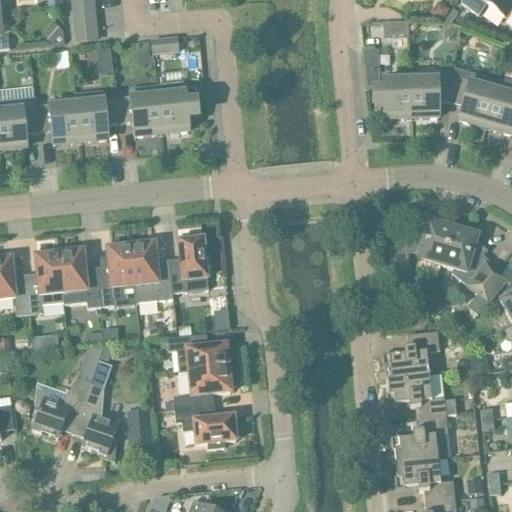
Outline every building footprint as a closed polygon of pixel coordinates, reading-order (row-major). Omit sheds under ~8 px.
[(81,0),(72,0),(73,9),(83,8),(81,0)] [(510,14),(511,15),(511,0),(464,0),(460,7),(478,19),(486,8),(505,21),(510,14)] [(438,4),(430,16),(441,24),(450,12),(438,4)] [(93,19),(92,7),(83,8),(84,20),(93,19)] [(84,20),(83,8),(73,9),(75,21),(84,20)] [(85,32),(94,31),(93,19),(84,20),(85,32)] [(84,20),(75,21),(76,33),(85,32),(84,20)] [(383,39),(408,39),(408,25),(383,26),(383,39)] [(53,26),(41,40),(51,48),(64,46),(62,35),(63,34),(53,26)] [(96,43),(94,31),(85,32),(86,44),(96,43)] [(86,44),(85,32),(76,33),(77,45),(86,44)] [(0,38),(0,53),(9,53),(8,38),(0,38)] [(151,44),(153,58),(178,55),(176,42),(151,44)] [(189,55),(191,69),(201,68),(199,54),(189,55)] [(379,54),(363,54),(367,90),(379,90),(379,82),(379,54)] [(458,124),(485,131),(498,85),(497,84),(495,92),(465,84),(468,71),(457,68),(453,80),(450,107),(462,110),(458,124)] [(437,107),(450,107),(453,80),(454,71),(449,71),(443,76),(443,81),(409,82),(410,122),(438,121),(437,107)] [(409,82),(382,82),(382,95),(374,95),(374,110),(383,110),(383,123),(410,122),(409,82)] [(511,135),(511,88),(498,85),(485,131),(511,139),(511,135)] [(161,138),(156,89),(129,92),(130,100),(116,102),(119,128),(132,126),(134,141),(161,138)] [(185,107),(184,95),(158,97),(157,89),(156,89),(161,138),(188,135),(187,122),(195,122),(194,106),(185,107)] [(14,93),(0,93),(0,102),(14,102),(14,93)] [(119,128),(116,102),(103,103),(102,95),(75,98),(80,146),(107,143),(105,129),(119,128)] [(35,102),(34,102),(38,136),(51,134),(52,149),(80,146),(75,98),(74,98),(75,106),(36,110),(35,102)] [(38,136),(34,102),(0,105),(0,154),(26,151),(24,137),(38,136)] [(441,269),(453,231),(428,224),(426,230),(411,232),(412,242),(379,245),(383,275),(410,272),(408,257),(418,256),(417,262),(441,269)] [(453,231),(441,269),(466,277),(468,271),(473,272),(487,254),(476,245),(477,239),(453,231)] [(181,271),(169,273),(172,304),(173,304),(172,298),(194,295),(193,283),(207,282),(203,242),(198,243),(198,237),(182,239),(182,244),(178,245),(181,271)] [(147,242),(130,244),(130,250),(134,289),(136,307),(172,304),(169,273),(157,274),(154,247),(148,248),(147,242)] [(134,289),(130,250),(130,244),(112,246),(112,251),(106,252),(109,279),(97,280),(100,311),(114,310),(113,304),(122,303),(121,291),(134,289)] [(76,250),(58,251),(59,257),(64,309),(86,306),(87,312),(100,311),(97,280),(85,281),(82,254),(76,255),(76,250)] [(64,309),(59,257),(58,251),(40,253),(41,259),(35,259),(37,286),(26,287),(29,319),(42,317),(40,299),(62,297),(63,309),(64,309)] [(4,257),(0,257),(0,303),(14,302),(15,320),(29,319),(26,287),(14,289),(11,262),(5,262),(4,257)] [(466,289),(477,298),(496,275),(485,266),(473,282),(466,289)] [(477,319),(494,299),(506,283),(496,275),(477,298),(466,311),(477,319)] [(511,285),(505,294),(503,297),(505,301),(500,304),(511,326),(511,285)] [(149,328),(142,333),(143,341),(150,344),(157,343),(162,339),(162,331),(155,327),(149,328)] [(117,332),(102,333),(103,348),(118,347),(117,332)] [(384,359),(386,384),(429,379),(426,356),(439,355),(437,336),(427,337),(407,339),(408,351),(403,351),(404,357),(384,359)] [(197,339),(177,341),(166,342),(168,356),(186,354),(188,376),(233,372),(231,354),(226,354),(225,348),(199,351),(197,339)] [(8,342),(0,342),(0,357),(10,357),(8,342)] [(138,346),(128,353),(135,364),(145,357),(138,346)] [(460,362),(457,366),(457,371),(461,374),(466,374),(469,370),(468,365),(465,362),(460,362)] [(488,362),(473,363),(470,364),(471,378),(489,375),(488,362)] [(90,387),(72,438),(85,443),(88,445),(85,452),(105,460),(104,463),(114,466),(116,444),(113,444),(119,426),(102,420),(104,392),(112,370),(98,365),(90,387)] [(230,396),(230,390),(235,390),(233,372),(188,376),(190,399),(172,401),(174,414),(205,411),(204,399),(230,396)] [(470,376),(460,377),(462,388),(471,388),(470,376)] [(429,379),(386,384),(389,408),(409,406),(410,412),(414,411),(415,423),(446,419),(455,419),(454,404),(444,405),(444,401),(431,403),(429,379)] [(46,397),(36,393),(34,415),(38,416),(32,434),(53,441),(56,434),(60,434),(72,438),(90,387),(77,383),(61,406),(45,400),(46,397)] [(17,403),(14,407),(15,413),(21,417),(27,417),(30,413),(29,407),(21,402),(17,403)] [(233,424),(233,420),(206,423),(205,411),(174,414),(175,427),(181,427),(182,436),(194,435),(195,449),(207,447),(208,453),(224,451),(223,446),(235,445),(235,440),(240,440),(239,424),(233,424)] [(493,423),(492,412),(480,413),(481,424),(493,423)] [(150,414),(126,415),(128,453),(152,451),(150,414)] [(393,443),(395,467),(437,463),(435,440),(448,438),(446,419),(415,423),(416,434),(412,435),(413,441),(393,443)] [(468,431),(467,421),(456,422),(457,431),(468,431)] [(494,433),(493,423),(481,424),(482,434),(494,433)] [(437,463),(395,467),(398,492),(418,490),(418,495),(423,495),(424,506),(455,503),(453,485),(440,486),(437,463)] [(488,488),(499,487),(498,477),(487,478),(488,488)] [(481,482),(466,484),(468,498),(482,497),(481,482)] [(499,487),(488,488),(489,499),(501,497),(499,487)] [(229,495),(210,497),(210,504),(213,507),(223,511),(229,495)] [(483,511),(482,502),(469,503),(470,511),(483,511)] [(455,511),(455,503),(424,506),(424,511),(455,511)]
